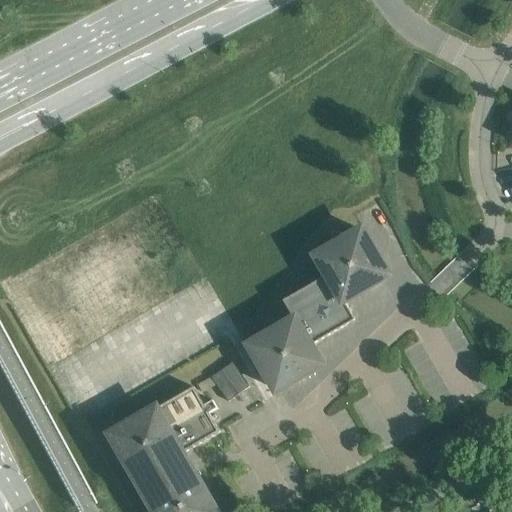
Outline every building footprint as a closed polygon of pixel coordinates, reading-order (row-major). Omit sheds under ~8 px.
[(363,230),(322,254),(317,256),(328,275),(329,275),(344,301),(345,301),(389,275),(363,230)] [(284,301),(295,320),(296,320),(311,346),(350,323),(353,315),(345,301),(344,301),(329,275),(328,275),(284,301)] [(319,359),(311,346),(296,320),(295,320),(251,346),(277,391),(317,368),(319,359)] [(233,363),(222,371),(239,395),(250,387),(233,363)] [(229,402),(239,395),(222,371),(212,378),(229,402)] [(221,432),(195,387),(112,435),(156,511),(216,511),(183,454),(221,432)] [(503,511),(511,511),(511,505),(504,488),(496,493),(503,511)]
